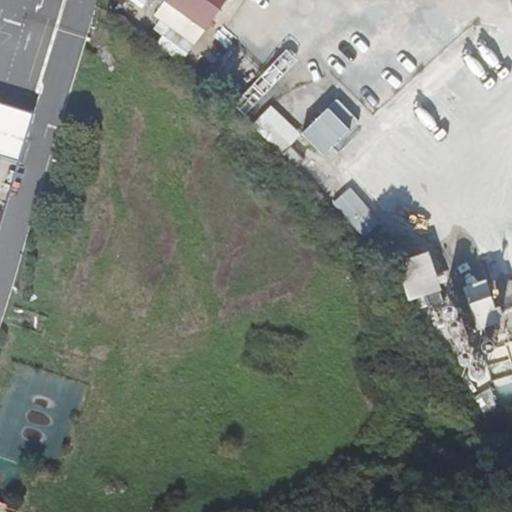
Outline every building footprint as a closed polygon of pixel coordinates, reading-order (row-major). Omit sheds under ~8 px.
[(186,59),(218,0),(159,0),(151,16),(164,23),(154,42),(186,59)] [(320,89),(288,120),(298,131),(330,99),(320,89)] [(260,90),(238,110),(267,140),(271,137),(281,147),(299,167),(307,160),(308,162),(301,168),(329,196),(329,197),(342,212),(349,205),(371,228),(380,218),(309,142),(301,134),(298,131),(288,120),(260,90)] [(32,117),(0,108),(0,164),(16,169),(32,117)] [(311,125),(301,134),(309,142),(319,133),(311,125)] [(405,240),(385,246),(399,285),(419,279),(413,262),(405,240)] [(430,256),(413,262),(419,279),(427,305),(444,299),(430,256)] [(486,278),(463,286),(470,302),(491,295),(486,278)] [(491,295),(470,302),(469,302),(478,329),(501,320),(492,294),(491,295)] [(448,319),(450,319),(452,319),(454,318),(455,317),(457,315),(458,313),(458,311),(458,309),(457,307),(456,306),(454,304),(452,304),(450,303),(448,304),(446,304),(444,306),(443,307),(442,309),(442,311),(442,313),(443,315),(445,317),(446,318),(448,319)] [(454,318),(452,319),(450,320),(449,323),(449,325),(449,328),(451,330),(453,331),(456,332),(458,331),(460,330),(462,328),(463,325),(462,323),(461,320),(459,319),(456,318),(454,318)] [(463,349),(465,347),(467,345),(468,343),(468,340),(467,337),(465,335),(463,334),(460,334),(458,334),(455,336),(454,338),(453,341),(454,344),(455,346),(457,348),(460,349),(463,349)] [(459,354),(459,357),(459,360),(461,362),(463,363),(466,364),(469,364),(471,362),(473,360),(474,357),(474,355),(472,352),(471,350),(468,349),(465,349),(462,350),(460,352),(459,354)] [(473,365),(472,366),(471,369),(470,371),(471,373),(472,375),(475,377),(477,377),(479,376),(481,375),(483,373),(483,371),(483,369),(482,366),(480,365),(478,364),(476,364),(473,365)]
